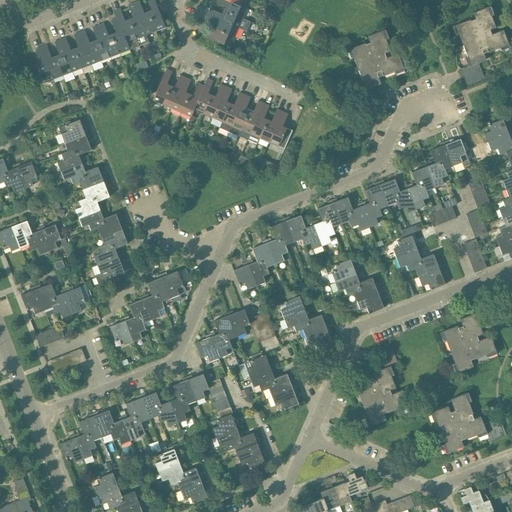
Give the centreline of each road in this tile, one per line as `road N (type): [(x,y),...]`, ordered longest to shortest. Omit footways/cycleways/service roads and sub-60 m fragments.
road 1 (residential): [(221,253),(240,221),(376,168),(402,116),(454,96)]
road 2 (residential): [(32,417),(172,363),(221,253)]
road 3 (residential): [(324,405),(360,328),(511,270)]
road 4 (residential): [(294,93),(185,48),(173,0)]
road 5 (residential): [(439,487),(421,488),(309,439)]
road 6 (residential): [(286,489),(255,413),(235,400),(228,382)]
